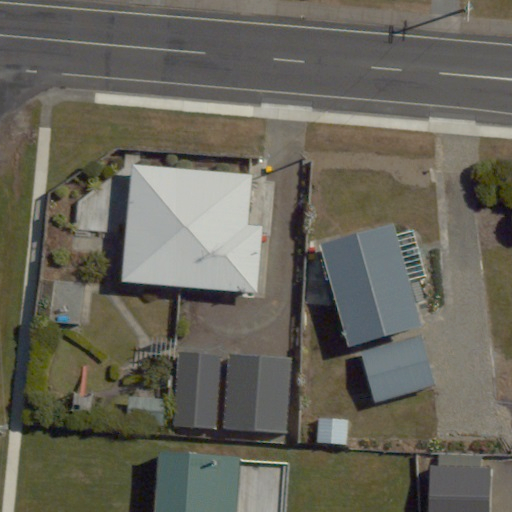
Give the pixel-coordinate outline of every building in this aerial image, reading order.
[(305,0),(305,3),(402,19),(403,0),(305,0)] [(259,234),(108,235),(109,358),(260,357),(259,234)] [(92,293),(34,293),(34,334),(92,334),(92,293)] [(382,296),(295,321),(327,433),(414,407),(382,296)] [(491,511),(492,473),(430,472),(429,511),(491,511)]
